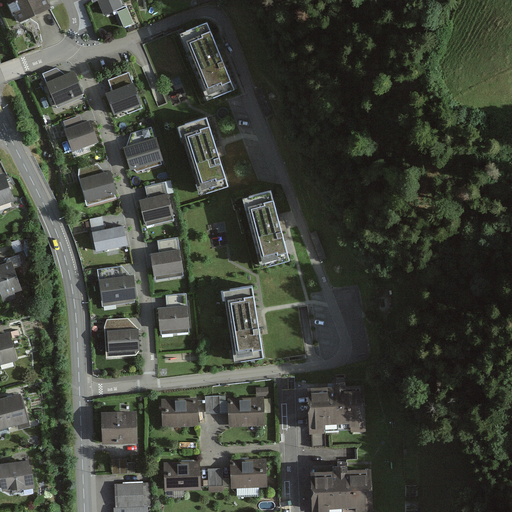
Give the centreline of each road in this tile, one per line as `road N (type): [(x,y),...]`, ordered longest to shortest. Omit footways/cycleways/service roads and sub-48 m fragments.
road 1 (residential): [(151,386),(328,364),(346,341),(222,18),(198,12),(101,49),(69,42)]
road 2 (residential): [(151,386),(130,211),(107,127),(69,42)]
road 3 (tertiary): [(0,117),(70,268),(81,395)]
road 4 (residential): [(297,511),(293,392)]
